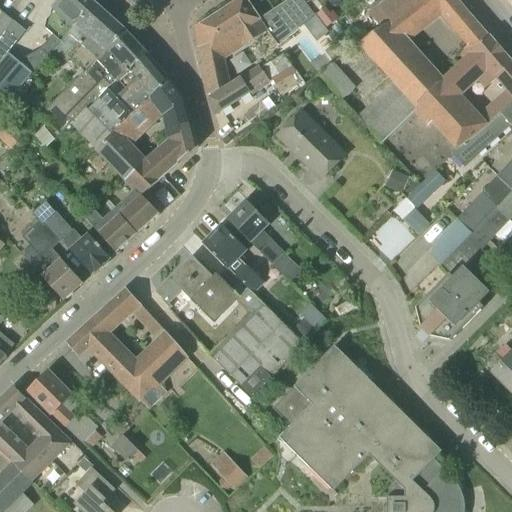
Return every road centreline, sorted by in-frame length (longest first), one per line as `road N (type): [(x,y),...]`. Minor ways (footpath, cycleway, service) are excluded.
road 1 (residential): [(511,482),(413,386),(389,308),(366,272),(263,169),(211,164)]
road 2 (residential): [(0,382),(175,224),(211,164)]
road 3 (residential): [(211,164),(175,0)]
